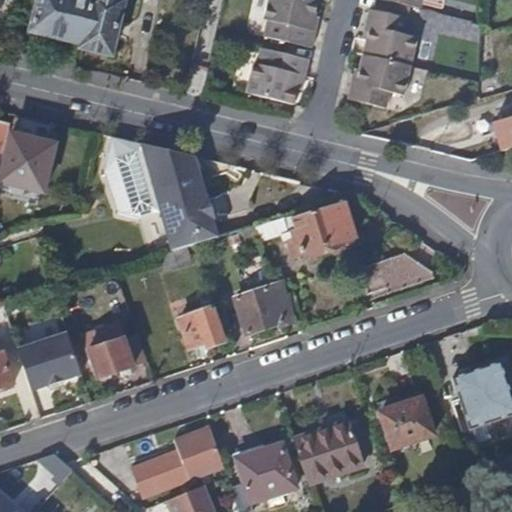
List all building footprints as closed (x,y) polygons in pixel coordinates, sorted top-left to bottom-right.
[(83,46),(93,3),(76,0),(38,0),(32,34),(83,46)] [(110,0),(93,0),(93,3),(83,46),(81,52),(109,58),(121,2),(110,0)] [(317,5),(296,0),(265,0),(261,22),(266,23),(262,39),(310,50),(316,21),(313,20),(317,5)] [(369,0),(415,11),(416,6),(417,0),(369,0)] [(417,0),(416,6),(436,11),(438,0),(417,0)] [(357,57),(405,68),(412,38),(396,35),(402,11),(381,6),(379,16),(364,13),(357,41),(361,42),(357,57)] [(307,63),(258,51),(254,67),(251,66),(243,96),(292,108),(296,92),(300,92),(300,91),(293,90),(295,79),(302,80),(307,63)] [(405,68),(357,57),(353,73),(349,72),(343,99),(379,108),(382,94),(398,97),(405,68)] [(302,80),(295,79),(293,90),(300,91),(302,80)] [(511,150),(511,116),(488,124),(498,155),(511,150)] [(27,134),(12,131),(10,137),(6,136),(0,162),(0,185),(38,194),(44,166),(37,165),(42,143),(26,140),(27,134)] [(143,223),(165,217),(175,251),(186,248),(191,246),(215,239),(210,221),(215,219),(215,217),(209,199),(209,197),(203,199),(192,159),(108,141),(99,178),(119,218),(143,223)] [(49,145),(42,143),(37,165),(44,166),(49,145)] [(220,215),(214,197),(209,199),(215,217),(220,215)] [(349,239),(338,205),(279,223),(277,220),(248,229),(254,246),(285,236),(293,257),(298,255),(301,263),(306,265),(313,262),(316,257),(323,254),(328,257),(338,254),(339,249),(338,244),(349,239)] [(190,263),(186,248),(175,251),(161,256),(165,271),(190,263)] [(432,273),(402,257),(359,270),(367,297),(387,291),(389,295),(434,281),(432,273)] [(292,319),(280,285),(230,302),(241,337),(292,319)] [(212,309),(208,297),(196,301),(200,313),(173,322),(180,344),(197,338),(200,350),(219,343),(208,310),(212,309)] [(75,375),(62,335),(12,351),(26,392),(75,375)] [(141,364),(132,336),(83,354),(92,381),(141,364)] [(200,350),(197,338),(180,344),(184,355),(200,350)] [(0,388),(8,386),(0,363),(0,388)] [(511,417),(511,389),(504,363),(454,378),(471,431),(511,417)] [(423,403),(420,393),(379,406),(383,417),(423,403)] [(436,440),(423,403),(383,417),(395,453),(436,440)] [(368,470),(349,416),(312,429),(313,431),(316,439),(296,446),(311,489),(368,470)] [(224,473),(210,427),(159,446),(162,456),(134,465),(146,500),(224,473)] [(316,439),(313,431),(293,438),(296,446),(316,439)] [(240,511),(299,492),(285,450),(242,464),(248,482),(229,488),(236,511),(240,511)] [(62,463),(55,457),(46,466),(64,482),(72,473),(62,463)] [(213,511),(204,490),(166,505),(169,511),(213,511)] [(0,511),(15,511),(0,498),(0,511)]
